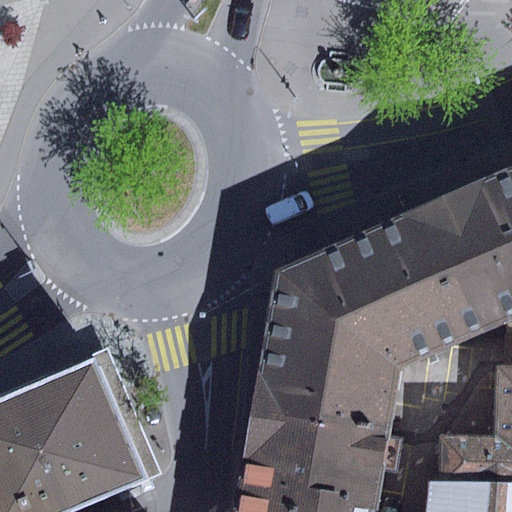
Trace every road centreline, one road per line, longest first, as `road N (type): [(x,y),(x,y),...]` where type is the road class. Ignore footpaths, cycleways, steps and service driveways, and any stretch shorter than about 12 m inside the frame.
road 1 (residential): [(253,169),(444,134),(511,106)]
road 2 (primary): [(183,79),(128,76),(76,107),(59,132),(50,193),(73,244)]
road 3 (residential): [(203,511),(203,340),(185,272)]
road 4 (primary): [(185,272),(236,231),(253,169)]
road 5 (primary): [(73,244),(118,272),(185,272)]
road 6 (primary): [(253,169),(234,117),(183,79)]
